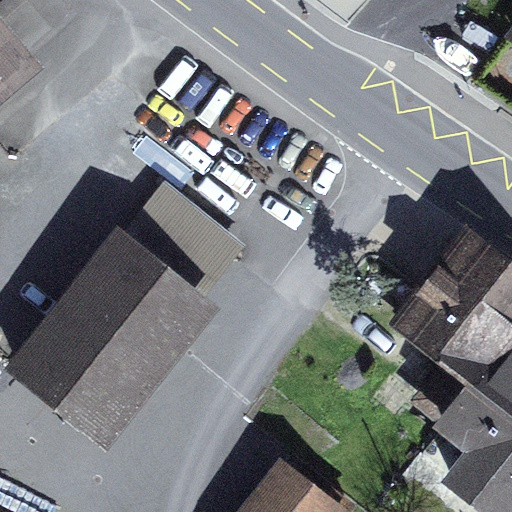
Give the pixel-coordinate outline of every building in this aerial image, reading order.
[(0,99),(45,61),(0,8),(0,99)] [(164,179),(126,228),(208,292),(247,243),(164,179)] [(391,320),(465,378),(482,357),(494,366),(511,342),(511,254),(468,221),(391,320)] [(118,222),(4,367),(106,447),(221,302),(208,292),(126,228),(118,222)] [(485,511),(508,511),(511,508),(511,342),(494,366),(482,357),(465,378),(432,421),(464,446),(440,477),(485,511)] [(326,488),(282,454),(236,511),(350,511),(357,504),(330,483),(326,488)]
